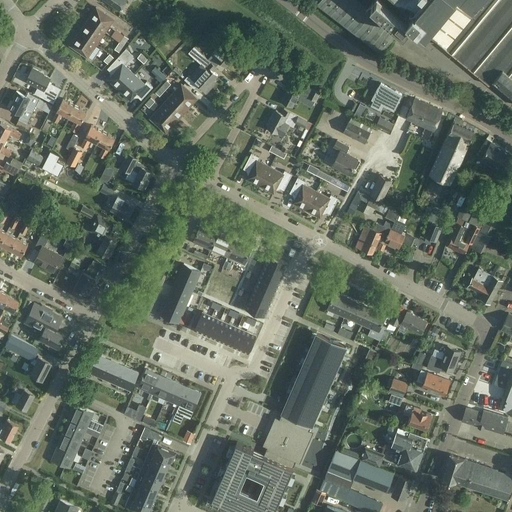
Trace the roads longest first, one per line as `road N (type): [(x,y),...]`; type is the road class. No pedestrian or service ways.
road 1 (residential): [(321,241),(306,250),(254,368),(232,376),(175,511)]
road 2 (unclassified): [(511,143),(362,61),(283,0)]
road 3 (residential): [(208,182),(257,88),(254,79),(174,164)]
road 4 (residential): [(174,164),(28,29)]
road 5 (tertiary): [(420,511),(488,328)]
road 6 (residential): [(488,328),(321,241)]
road 7 (residential): [(93,317),(174,164)]
road 8 (residential): [(95,490),(122,421),(58,388)]
road 9 (residential): [(321,241),(208,182)]
road 10 (residential): [(321,241),(385,135)]
road 11 (residential): [(0,496),(58,388)]
